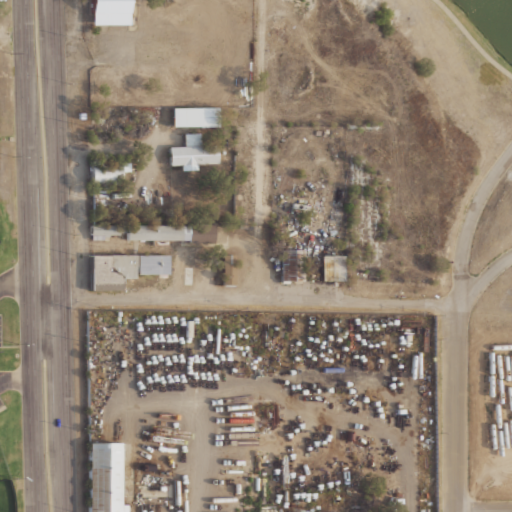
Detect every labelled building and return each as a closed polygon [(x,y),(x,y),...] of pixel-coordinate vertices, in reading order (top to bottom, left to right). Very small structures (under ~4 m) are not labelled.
[(88,0),(125,0),(125,24),(88,24),(88,0)] [(169,126),(168,107),(217,107),(217,126),(169,126)] [(184,146),(183,133),(199,132),(200,145),(215,144),(216,163),(196,164),(197,170),(180,170),(179,164),(168,165),(167,146),(184,146)] [(129,171),(121,171),(121,169),(119,169),(119,183),(90,183),(90,162),(119,162),(119,164),(121,164),(121,161),(129,161),(129,171)] [(152,218),(159,218),(159,225),(186,225),(186,239),(124,239),(124,225),(152,225),(152,218)] [(90,239),(90,221),(116,221),(116,234),(107,234),(107,236),(103,236),(103,239),(90,239)] [(186,243),(186,224),(211,224),(211,243),(186,243)] [(279,281),(279,250),(299,250),(299,281),(279,281)] [(166,274),(131,274),(131,278),(119,278),(119,290),(88,290),(88,255),(166,255),(166,274)] [(233,286),(221,286),(221,255),(233,255),(233,286)] [(320,255),(343,255),(343,281),(320,281),(320,255)] [(86,511),(86,443),(118,443),(118,504),(127,504),(127,511),(86,511)]
